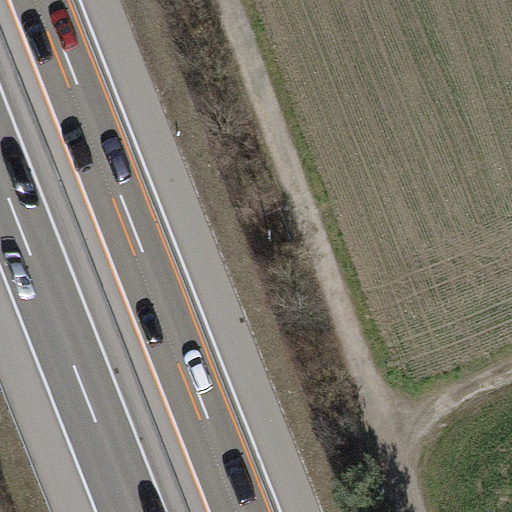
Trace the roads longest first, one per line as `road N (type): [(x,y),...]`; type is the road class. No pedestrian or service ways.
road 1 (motorway): [(251,511),(56,0)]
road 2 (track): [(409,511),(221,0)]
road 3 (motorway): [(0,197),(126,511)]
road 4 (track): [(380,439),(511,374)]
